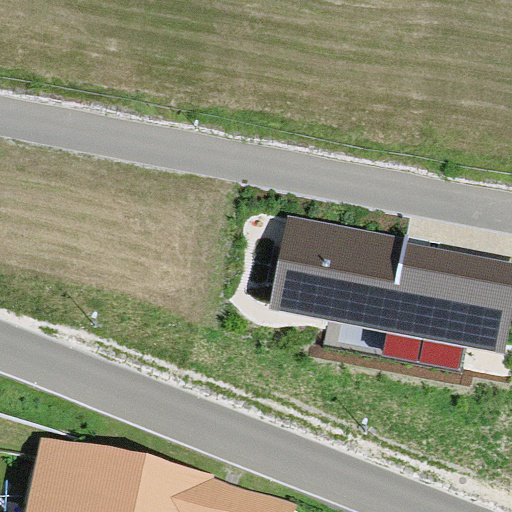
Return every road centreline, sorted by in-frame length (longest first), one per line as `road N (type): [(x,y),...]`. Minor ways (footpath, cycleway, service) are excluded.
road 1 (residential): [(0,115),(511,215)]
road 2 (tertiary): [(426,511),(0,342)]
